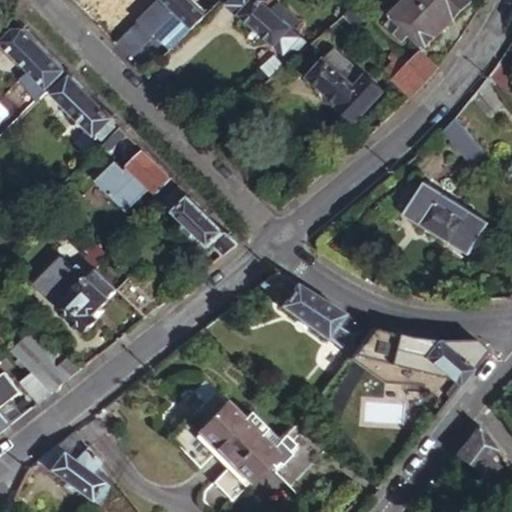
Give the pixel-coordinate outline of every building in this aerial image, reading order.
[(82,0),(79,4),(101,27),(129,0),(136,0),(139,3),(141,0),(82,0)] [(158,0),(141,0),(139,3),(136,0),(129,0),(101,27),(116,42),(158,0)] [(207,13),(194,0),(158,0),(116,42),(130,56),(161,26),(177,10),(194,26),(207,13)] [(194,0),(207,13),(219,0),(194,0)] [(279,42),(294,57),(321,33),(315,27),(304,36),(293,26),(266,1),(264,0),(234,0),(230,4),(276,45),(279,42)] [(279,0),(267,0),(266,1),(293,26),(300,18),(279,0)] [(406,0),(392,14),(404,25),(395,33),(403,42),(412,33),(426,47),(473,1),(471,0),(406,0)] [(353,5),(345,13),(357,26),(365,18),(353,5)] [(177,10),(161,26),(177,43),(194,26),(177,10)] [(68,67),(26,25),(15,27),(2,38),(49,86),(68,67)] [(336,48),(310,76),(338,104),(337,106),(354,122),(384,92),(367,75),(365,77),(336,48)] [(421,50),(409,62),(426,80),(435,71),(438,67),(421,50)] [(420,87),(426,80),(409,62),(400,53),(385,68),(412,95),(414,94),(420,87)] [(488,79),(508,104),(511,100),(511,76),(501,62),(492,75),(488,79)] [(124,124),(73,72),(53,91),(94,134),(96,133),(105,142),(124,124)] [(477,93),(495,114),(508,104),(488,79),(477,93)] [(456,118),(443,131),(473,167),(486,156),(456,118)] [(182,182),(139,139),(125,152),(133,160),(130,163),(126,167),(119,159),(99,179),(127,207),(150,184),(164,198),(182,182)] [(240,241),(182,182),(164,198),(211,246),(214,242),(224,253),(240,241)] [(461,248),(477,223),(481,216),(429,183),(408,215),(461,248)] [(89,258),(71,240),(62,249),(80,266),(89,258)] [(96,256),(100,260),(104,256),(100,252),(96,256)] [(119,287),(97,266),(87,277),(71,296),(61,307),(88,332),(101,317),(97,313),(119,287)] [(50,297),(61,307),(71,296),(87,277),(76,268),(50,297)] [(285,274),(271,273),(260,282),(282,299),(280,304),(351,355),(363,340),(375,325),(368,324),(350,315),(334,307),(314,294),(285,274)] [(135,278),(122,290),(147,315),(162,303),(135,278)] [(408,334),(375,325),(363,340),(398,369),(409,356),(419,362),(424,358),(459,385),(487,349),(480,340),(465,339),(443,339),(423,337),(408,334)] [(15,352),(34,371),(52,390),(81,367),(73,358),(59,369),(57,366),(57,353),(36,332),(15,352)] [(52,390),(34,371),(22,382),(38,401),(52,390)] [(213,391),(166,439),(199,471),(218,451),(232,464),(250,482),(289,441),(279,431),(274,436),(250,413),(244,420),(213,391)] [(0,408),(0,431),(11,423),(0,408)] [(498,451),(478,424),(476,425),(452,456),(487,486),(502,467),(491,459),(498,451)] [(114,481),(74,429),(38,459),(102,506),(114,481)] [(250,482),(232,464),(214,483),(232,500),(250,482)]
